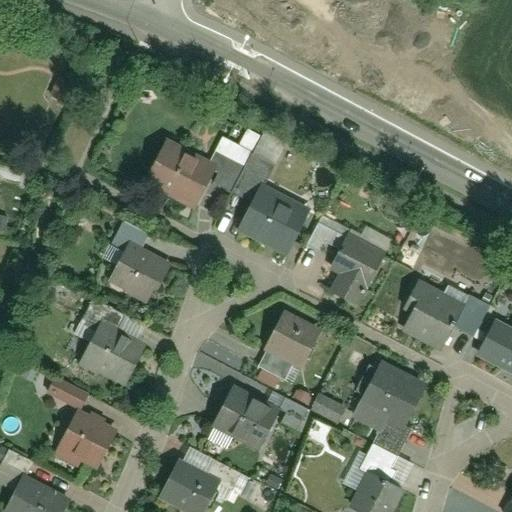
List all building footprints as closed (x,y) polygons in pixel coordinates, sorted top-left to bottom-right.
[(216,165),(164,138),(142,180),(195,207),(216,165)] [(238,232),(287,257),(312,209),(262,184),(238,232)] [(360,309),(394,238),(353,216),(326,269),(335,274),(325,294),(360,309)] [(165,264),(128,245),(110,282),(146,301),(165,264)] [(418,280),(397,324),(440,347),(463,301),(418,280)] [(511,323),(510,328),(490,319),(471,356),(511,377),(511,323)] [(143,342),(100,321),(78,365),(120,386),(143,342)] [(256,366),(295,385),(320,340),(278,321),(256,366)] [(428,391),(373,365),(349,407),(405,435),(428,391)] [(211,425),(260,449),(281,413),(231,387),(211,425)] [(91,477),(115,431),(77,412),(52,456),(91,477)] [(180,511),(204,511),(223,480),(179,457),(157,499),(180,511)] [(395,511),(407,486),(365,466),(343,511),(395,511)] [(21,474),(0,511),(63,511),(70,500),(21,474)]
